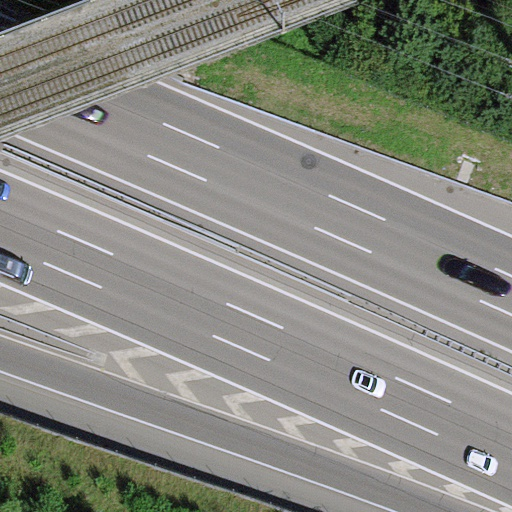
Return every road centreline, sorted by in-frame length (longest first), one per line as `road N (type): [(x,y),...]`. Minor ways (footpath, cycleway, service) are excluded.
road 1 (motorway): [(0,226),(511,450)]
road 2 (motorway): [(511,293),(0,72)]
road 3 (motorway): [(0,351),(445,511)]
